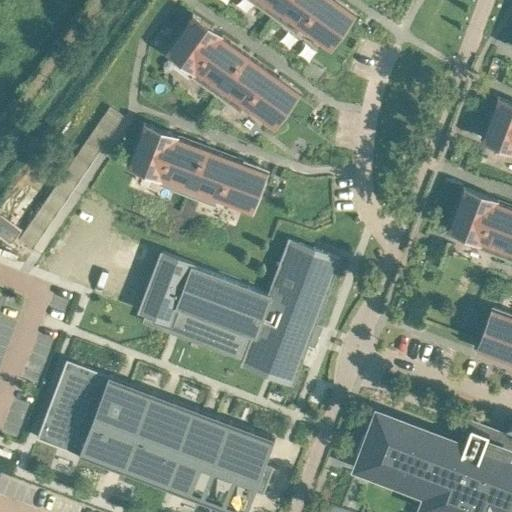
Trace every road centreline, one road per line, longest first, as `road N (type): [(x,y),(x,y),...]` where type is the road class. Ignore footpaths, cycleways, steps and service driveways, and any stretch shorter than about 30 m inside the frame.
road 1 (unclassified): [(399,237),(487,0)]
road 2 (unclassified): [(399,237),(370,210),(364,184),(370,114),(392,45)]
road 3 (unclassified): [(296,511),(358,346)]
road 4 (unclassified): [(358,346),(511,404)]
